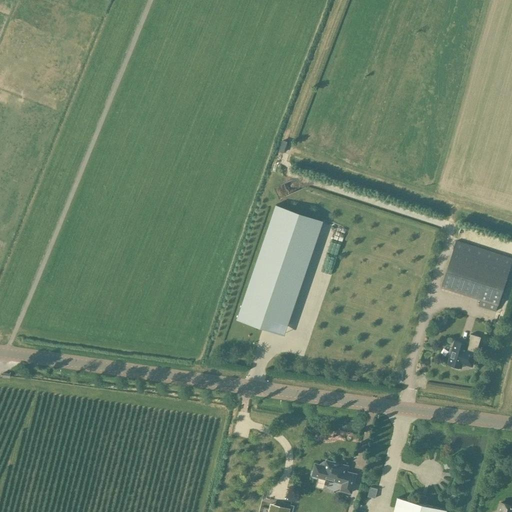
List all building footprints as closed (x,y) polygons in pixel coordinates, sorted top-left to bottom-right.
[(276,205),(237,317),(269,328),(271,320),(287,325),(323,221),(276,205)] [(511,258),(456,241),(441,287),(481,299),(479,306),(496,311),(498,305),(499,305),(511,263),(511,258)] [(453,367),(459,369),(460,367),(461,368),(463,362),(472,365),(472,366),(473,364),(475,356),(481,337),(471,334),(468,345),(455,341),(452,349),(451,348),(448,355),(450,356),(448,364),(453,365),(453,367)] [(348,466),(326,461),(326,462),(324,462),(321,464),(321,465),(315,464),(314,470),(312,471),(312,474),(313,477),(316,478),(318,477),(343,483),(341,490),(351,493),(356,474),(346,472),(348,466)] [(370,487),(368,496),(375,498),(377,489),(370,487)] [(420,503),(398,497),(393,511),(446,511),(447,510),(424,504),(425,500),(421,499),(420,503)] [(511,511),(511,505),(500,503),(498,511),(511,511)]
